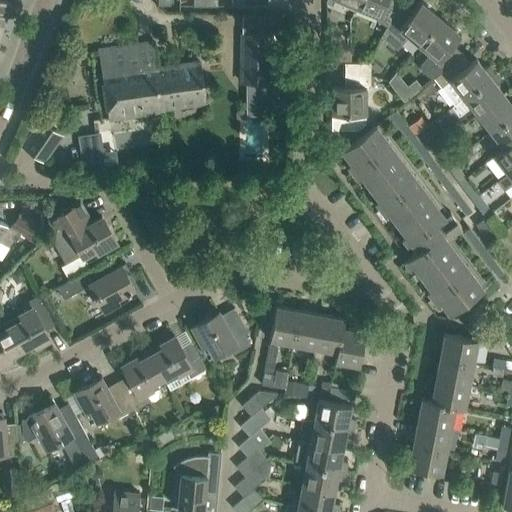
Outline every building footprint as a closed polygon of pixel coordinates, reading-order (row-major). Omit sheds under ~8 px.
[(0,0),(0,31),(10,2),(3,0),(0,0)] [(387,27),(402,2),(396,0),(358,0),(355,7),(380,17),(378,22),(387,27)] [(418,45),(441,18),(421,1),(412,11),(402,2),(387,27),(381,36),(398,50),(408,37),(418,45)] [(461,35),(441,18),(418,45),(429,54),(421,64),(422,69),(433,79),(434,78),(435,79),(463,53),(453,44),(461,35)] [(333,39),(356,41),(357,24),(334,23),(333,39)] [(244,38),(243,81),(261,82),(261,104),(274,105),(275,81),(267,81),(267,39),(244,38)] [(156,42),(138,45),(143,80),(154,78),(158,107),(163,106),(206,100),(200,62),(159,68),(156,42)] [(143,80),(138,45),(99,50),(108,118),(163,109),(163,106),(158,107),(154,78),(143,80)] [(455,103),(496,72),(490,64),(484,69),(476,58),(471,62),(463,53),(435,79),(442,88),(455,103)] [(371,63),(344,62),(344,87),(332,86),(331,129),(357,129),(366,122),(366,87),(370,87),(371,63)] [(477,114),(503,93),(496,84),(502,79),(496,72),(455,103),(455,104),(452,106),(460,115),(471,106),(477,114)] [(491,131),(511,113),(511,101),(511,102),(503,93),(477,114),(491,131)] [(472,210),(415,135),(396,109),(390,113),(466,214),(472,210)] [(511,113),(491,131),(504,147),(511,141),(511,113)] [(421,116),(409,126),(415,134),(427,124),(421,116)] [(41,119),(23,145),(46,160),(63,135),(41,119)] [(417,251),(408,258),(450,314),(484,288),(443,233),(446,230),(449,234),(461,226),(450,211),(444,216),(376,124),(341,150),(417,251)] [(437,139),(428,126),(422,131),(431,144),(437,139)] [(99,132),(78,135),(84,173),(105,169),(102,152),(99,132)] [(508,172),(511,169),(511,141),(504,147),(494,155),(508,172)] [(444,148),(438,152),(447,165),(453,160),(444,148)] [(463,173),(453,160),(447,165),(460,182),(467,176),(464,172),(463,173)] [(511,169),(508,172),(497,181),(505,190),(511,183),(511,169)] [(473,200),(479,195),(470,183),(471,182),(467,176),(460,182),(473,200)] [(489,208),(479,195),(473,200),(483,213),(486,217),(486,216),(487,217),(493,212),(490,208),(489,208)] [(54,228),(47,232),(65,264),(82,254),(86,261),(99,254),(98,252),(117,242),(107,224),(103,226),(99,219),(103,217),(102,215),(91,221),(80,200),(48,218),(54,228)] [(0,257),(2,259),(19,232),(36,243),(44,230),(36,225),(38,220),(24,212),(21,216),(19,215),(11,227),(0,219),(0,257)] [(500,234),(487,217),(486,216),(486,217),(476,223),(480,229),(489,242),(500,234)] [(504,273),(469,227),(464,231),(498,276),(499,277),(504,273)] [(109,258),(81,274),(58,287),(64,298),(90,284),(104,309),(119,301),(117,298),(134,289),(121,265),(115,269),(109,258)] [(27,310),(6,321),(24,353),(28,350),(26,347),(33,343),(35,346),(50,338),(45,329),(56,323),(39,294),(23,303),(27,310)] [(293,343),(299,309),(276,305),(270,339),(293,343)] [(219,311),(192,326),(202,344),(200,345),(207,358),(230,346),(234,353),(250,344),(245,335),(249,333),(234,307),(221,314),(219,312),(220,312),(219,311)] [(316,347),(322,313),(299,309),(293,343),(316,347)] [(339,351),(343,327),(345,318),(322,313),(316,347),(337,351),(339,351)] [(24,353),(6,321),(0,324),(0,365),(12,359),(10,356),(17,352),(19,355),(24,353)] [(359,365),(365,331),(343,327),(339,351),(337,351),(335,360),(359,365)] [(473,361),(478,339),(444,332),(440,355),(473,361)] [(153,347),(148,350),(166,382),(170,389),(191,377),(207,369),(191,340),(180,346),(175,335),(160,343),(162,347),(155,351),(153,347)] [(166,382),(148,350),(144,352),(146,356),(138,360),(137,356),(122,364),(128,375),(118,381),(133,409),(149,400),(145,393),(166,382)] [(469,383),(473,361),(440,355),(436,377),(469,383)] [(493,359),(491,367),(504,369),(511,370),(511,360),(506,359),(506,361),(493,359)] [(276,369),(275,378),(263,376),(261,383),(274,386),(274,385),(285,387),(286,379),(287,379),(288,371),(276,369)] [(133,409),(118,381),(108,386),(102,376),(75,391),(85,409),(84,410),(91,423),(113,411),(117,418),(133,409)] [(464,409),(469,383),(436,377),(431,399),(455,404),(454,407),(464,409)] [(291,394),(294,381),(287,379),(286,379),(285,387),(285,393),(291,394)] [(322,380),(320,392),(329,394),(331,382),(322,380)] [(304,395),(306,383),(294,381),(291,394),(299,396),(300,394),(304,395)] [(316,385),(306,383),(304,395),(314,397),(316,385)] [(352,398),(354,391),(342,388),(340,396),(352,398)] [(251,415),(261,406),(277,392),(259,390),(242,404),(251,415)] [(450,427),(454,407),(455,404),(431,399),(422,397),(417,420),(450,427)] [(349,417),(351,405),(319,398),(314,419),(314,420),(354,428),(356,419),(349,417)] [(22,424),(16,424),(17,443),(26,438),(27,440),(37,435),(37,436),(39,435),(46,448),(71,434),(87,461),(98,455),(68,402),(58,408),(54,402),(27,417),(22,420),(22,424)] [(218,404),(203,406),(204,416),(219,414),(218,404)] [(270,417),(261,406),(251,415),(240,425),(249,435),(260,427),(270,417)] [(0,452),(5,452),(5,455),(18,454),(16,422),(4,423),(3,416),(0,416),(0,452)] [(352,437),(354,428),(314,420),(314,419),(303,417),(301,428),(312,430),(310,441),(343,448),(345,436),(352,437)] [(446,450),(450,427),(417,420),(413,443),(446,450)] [(508,440),(510,427),(502,426),(499,438),(508,440)] [(247,456),(258,447),(269,437),(260,427),(249,435),(238,445),(247,456)] [(505,452),(508,440),(499,438),(497,450),(505,452)] [(340,460),(343,448),(310,441),(298,439),(295,460),(306,463),(346,470),(347,461),(340,460)] [(441,473),(446,450),(413,443),(408,466),(441,473)] [(269,455),(267,457),(258,447),(247,456),(236,465),(245,476),(256,467),(265,478),(269,474),(272,456),(269,455)] [(217,494),(220,466),(221,452),(207,457),(203,456),(194,457),(185,459),(182,460),(178,463),(175,464),(181,471),(177,508),(188,509),(188,511),(192,511),(203,511),(205,493),(217,494)] [(511,458),(510,458),(502,504),(511,505),(511,458)] [(344,480),(346,470),(306,463),(302,484),(335,490),(337,478),(344,480)] [(20,493),(17,467),(4,468),(6,494),(20,493)] [(253,488),(265,478),(256,467),(245,476),(234,486),(244,496),(253,488)] [(499,484),(501,472),(494,470),(491,482),(499,484)] [(332,502),(335,490),(302,484),(298,505),(297,506),(330,511),(337,511),(339,503),(332,502)] [(247,511),(263,498),(253,488),(244,496),(232,506),(237,511),(247,511)] [(137,511),(140,492),(114,490),(111,511),(137,511)] [(149,496),(149,508),(163,509),(163,496),(149,496)] [(330,511),(297,506),(298,505),(287,503),(285,511),(330,511)]
